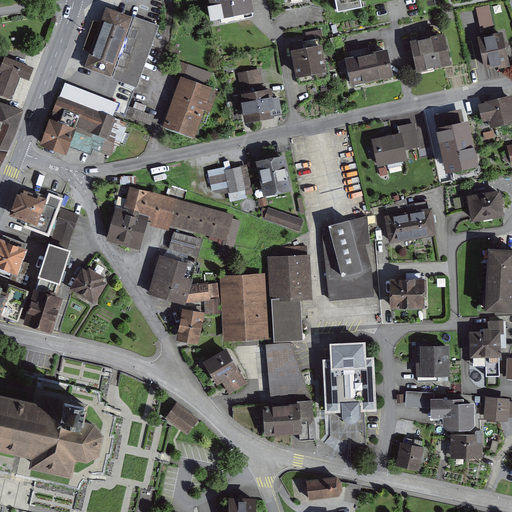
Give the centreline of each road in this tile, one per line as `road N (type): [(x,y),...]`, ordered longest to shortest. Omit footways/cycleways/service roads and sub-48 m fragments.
road 1 (residential): [(511,80),(79,173)]
road 2 (residential): [(511,223),(455,240),(452,323),(389,333),(390,408),(378,477)]
road 3 (residential): [(171,380),(169,345),(104,245),(79,173)]
road 4 (residential): [(171,380),(110,355),(0,330)]
road 5 (primary): [(19,151),(73,2)]
road 6 (residential): [(378,477),(511,507)]
road 7 (residential): [(263,459),(171,380)]
